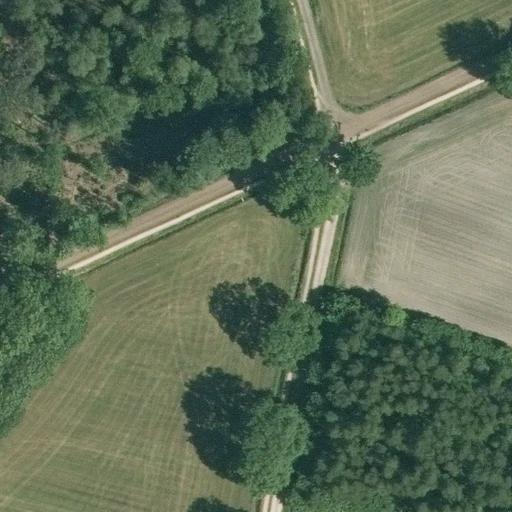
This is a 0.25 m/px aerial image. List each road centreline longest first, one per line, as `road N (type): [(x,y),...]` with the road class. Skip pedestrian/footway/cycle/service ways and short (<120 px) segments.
road 1 (track): [(278,511),(342,163),(338,134)]
road 2 (track): [(0,287),(338,134)]
road 3 (track): [(338,134),(511,54)]
road 4 (track): [(338,134),(303,0)]
